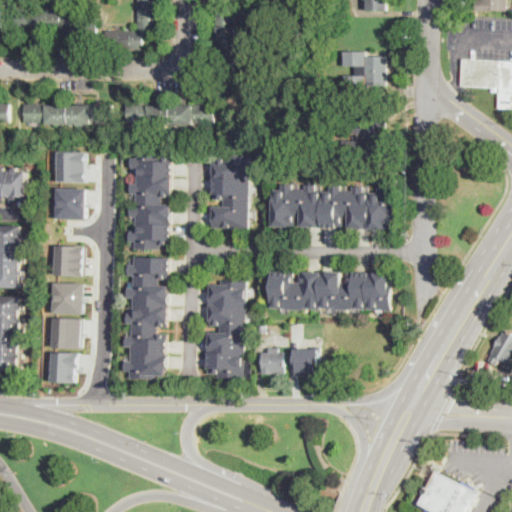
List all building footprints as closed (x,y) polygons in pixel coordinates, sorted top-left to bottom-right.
[(158,0),(139,0),(140,29),(112,30),(113,48),(145,47),(145,31),(159,31),(158,0)] [(388,0),(388,9),(368,9),(368,0),(388,0)] [(508,0),(508,10),(479,10),(479,0),(508,0)] [(25,30),(80,30),(81,13),(64,13),(64,9),(26,9),(25,30)] [(237,10),(219,10),(218,53),(237,53),(237,10)] [(387,85),(368,85),(368,90),(345,90),(346,75),(360,75),(360,66),(346,65),(346,51),(369,52),(369,55),(388,56),(387,85)] [(511,87),(463,85),(464,58),(511,60),(511,87)] [(0,105),(0,120),(11,121),(12,102),(0,102),(0,105)] [(27,122),(105,123),(105,104),(27,103),(27,122)] [(129,104),(129,122),(216,122),(216,104),(129,104)] [(387,122),(387,152),(369,151),(369,157),(344,156),(345,140),(365,141),(366,132),(344,132),(344,117),(368,117),(368,121),(387,122)] [(62,150),(92,150),(91,182),(62,181),(62,171),(57,171),(57,154),(62,154),(62,150)] [(175,198),(165,197),(165,204),(176,204),(175,228),(174,228),(174,230),(175,230),(175,234),(173,234),(173,237),(174,237),(173,245),(163,245),(163,249),(137,248),(138,241),(132,241),(132,231),(137,231),(138,221),(134,221),(134,217),(132,217),(133,206),(138,206),(139,194),(133,194),(133,183),(139,183),(139,168),(134,167),(134,157),(140,157),(140,151),(166,151),(166,155),(176,156),(175,198)] [(253,154),(251,228),(215,227),(216,205),(225,205),(226,200),(216,199),(217,158),(227,158),(227,154),(253,154)] [(0,171),(6,171),(6,167),(11,168),(11,170),(17,171),(17,167),(23,168),(23,171),(31,171),(30,197),(0,195),(0,171)] [(307,189),(307,184),(318,185),(318,190),(332,190),(332,184),(343,185),(343,190),(355,190),(355,185),(366,185),(366,192),(380,192),(380,186),(391,187),(391,191),(397,192),(396,219),(393,219),(392,230),(350,228),(351,218),(345,217),(345,228),(302,226),(303,216),(298,216),(297,227),(275,226),(276,189),(284,189),(284,183),(295,184),(295,188),(307,189)] [(60,186),(60,203),(56,203),(55,214),(60,214),(59,218),(90,219),(91,187),(60,186)] [(29,233),(29,237),(26,237),(26,245),(29,245),(29,250),(26,249),(26,257),(29,257),(28,262),(26,262),(25,269),(28,269),(28,274),(25,273),(25,281),(27,281),(27,286),(0,285),(0,264),(1,264),(1,261),(0,261),(0,253),(1,253),(1,249),(0,249),(0,241),(2,241),(2,224),(27,224),(26,233),(29,233)] [(59,244),(88,244),(88,275),(58,274),(58,265),(54,265),(54,248),(59,248),(59,244)] [(172,280),(162,279),(162,285),(174,286),(171,328),(161,327),(161,333),(172,334),(169,375),(160,374),(159,380),(133,378),(133,371),(127,371),(128,360),(133,360),(134,347),(127,346),(128,335),(133,336),(134,324),(129,323),(129,313),(134,313),(135,298),(129,298),(130,287),(135,287),(136,275),(130,275),(131,264),(136,264),(137,254),(174,257),(172,280)] [(344,272),(343,282),(349,282),(349,272),(391,273),(391,283),(395,284),(394,310),(385,310),(385,308),(353,308),(353,310),(337,310),(337,307),(322,307),(322,308),(306,308),(305,310),(290,309),(290,308),(275,307),(276,271),(297,272),(296,282),(302,282),(302,273),(307,273),(307,271),(324,272),(324,271),(344,272)] [(249,281),(247,337),(251,337),(250,345),(247,345),(247,361),(253,361),(252,377),(246,377),(246,379),(220,378),(220,374),(211,374),(211,368),(210,368),(211,341),(211,342),(212,331),(222,331),(222,326),(212,325),(213,284),(223,284),(223,280),(249,281)] [(54,282),(53,312),(88,314),(89,283),(54,282)] [(27,305),(27,310),(24,309),(24,317),(27,317),(27,322),(24,322),(23,329),(26,329),(26,333),(23,333),(23,340),(26,341),(26,346),(23,346),(23,353),(26,353),(26,358),(23,358),(22,365),(25,365),(25,370),(0,369),(0,296),(25,297),(24,305),(27,305)] [(58,316),(57,347),(86,347),(86,318),(58,316)] [(507,330),(511,332),(511,363),(502,358),(499,365),(491,360),(499,348),(496,346),(502,335),(504,336),(507,330)] [(322,345),(322,369),(321,369),(321,374),(298,374),(298,370),(297,370),(297,347),(298,347),(298,346),(304,346),(304,348),(314,348),(314,345),(322,345)] [(282,348),(282,352),(288,352),(288,373),(266,374),(265,352),(271,352),(271,348),(282,348)] [(55,350),(55,359),(50,360),(49,376),(55,376),(55,381),(79,381),(79,371),(83,371),(83,351),(55,350)] [(484,493),(474,511),(439,511),(423,504),(440,471),(484,493)]
